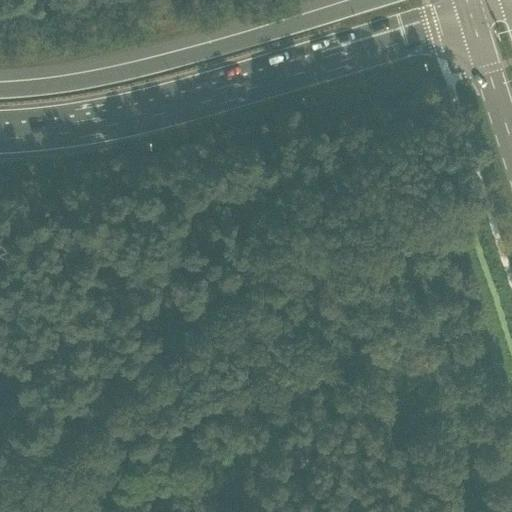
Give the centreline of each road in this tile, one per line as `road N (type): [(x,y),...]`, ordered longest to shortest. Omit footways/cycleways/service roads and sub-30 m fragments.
road 1 (motorway): [(0,115),(121,99),(465,0)]
road 2 (motorway): [(370,0),(150,64),(0,89)]
road 3 (secondary): [(465,0),(511,152)]
